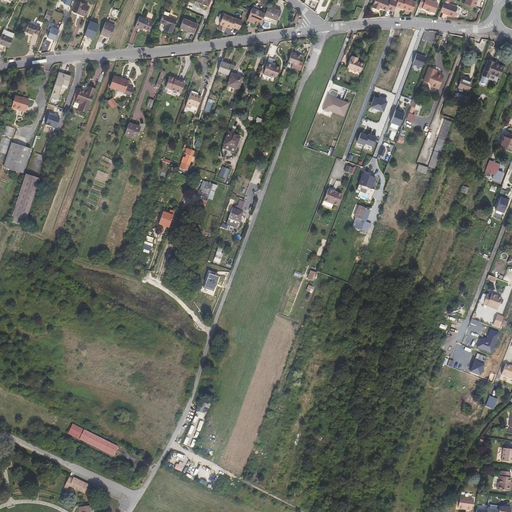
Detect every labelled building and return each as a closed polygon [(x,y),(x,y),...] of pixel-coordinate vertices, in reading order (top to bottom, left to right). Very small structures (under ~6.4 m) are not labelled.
[(387,8),(393,11),(395,6),(396,3),(392,1),(390,0),(389,2),(383,0),(375,0),(373,7),(379,10),(379,8),(386,10),(387,8)] [(395,6),(402,8),(402,7),(405,8),(412,11),(415,2),(409,0),(397,0),(396,3),(395,6)] [(420,0),(418,7),(425,9),(425,10),(430,12),(430,11),(434,12),(437,3),(429,0),(420,0)] [(89,6),(76,1),(73,11),(79,14),(85,17),(89,6)] [(458,7),(444,1),(443,2),(440,12),(454,17),(456,16),(457,14),(456,12),(458,7)] [(271,18),(277,21),(281,11),(268,5),(265,13),(264,15),(271,18)] [(252,8),(248,17),(255,20),(261,22),(262,19),(264,15),(265,13),(252,8)] [(164,30),(171,34),(177,20),(163,14),(159,23),(165,25),(164,30)] [(232,27),(239,30),(243,21),(241,20),(235,18),(224,14),(220,24),(218,29),(224,31),(226,26),(227,27),(227,26),(232,28),(232,27)] [(140,27),(143,29),(149,31),(152,22),(139,17),(135,27),(139,29),(140,27)] [(180,28),(194,33),(197,24),(184,18),(180,28)] [(100,34),(109,38),(116,22),(109,20),(108,23),(105,22),(100,34)] [(90,21),(85,36),(93,39),(99,24),(90,21)] [(40,27),(28,22),(25,32),(32,35),(33,33),(37,35),(40,27)] [(59,29),(52,27),(48,37),(55,40),(59,29)] [(4,30),(2,34),(12,38),(14,34),(4,30)] [(12,38),(2,34),(0,38),(0,47),(3,49),(4,46),(8,48),(12,38)] [(268,53),(275,55),(276,46),(270,45),(268,53)] [(295,53),(292,52),(289,61),(298,65),(301,57),(294,55),(295,53)] [(426,56),(417,53),(413,64),(422,67),(426,56)] [(351,56),(347,67),(360,72),(364,63),(358,60),(358,59),(351,56)] [(218,71),(228,75),(231,65),(221,61),(218,71)] [(267,61),(263,73),(271,77),(271,75),(276,77),(280,65),(267,61)] [(490,74),(499,77),(503,66),(488,61),(482,75),(488,77),(490,74)] [(424,79),(432,82),(436,72),(437,69),(429,66),(424,79)] [(161,70),(156,85),(159,87),(165,72),(161,70)] [(443,74),(436,72),(432,82),(431,86),(438,88),(443,74)] [(71,77),(58,73),(50,98),(57,100),(62,85),(68,87),(71,77)] [(232,73),(227,85),(239,89),(243,77),(232,73)] [(114,75),(110,87),(124,92),(124,93),(130,95),(133,87),(127,85),(128,81),(114,75)] [(171,89),(181,93),(184,82),(179,80),(175,79),(175,78),(170,76),(166,87),(171,89)] [(472,82),(465,80),(462,89),(468,91),(472,82)] [(95,89),(88,87),(86,91),(85,91),(80,89),(75,102),(80,104),(82,105),(80,111),(86,113),(95,89)] [(190,92),(186,104),(185,106),(191,108),(191,106),(197,108),(201,96),(197,95),(190,92)] [(329,111),(344,116),(349,103),(343,101),(343,103),(333,99),(334,98),(328,95),(323,110),(328,112),(329,111)] [(15,96),(11,108),(26,113),(29,100),(15,96)] [(374,96),(370,106),(384,112),(388,101),(374,96)] [(112,98),(107,101),(112,108),(117,105),(112,98)] [(414,101),(407,119),(410,121),(417,102),(414,101)] [(391,122),(399,126),(405,113),(396,109),(391,122)] [(50,114),(45,124),(56,128),(60,118),(50,114)] [(445,119),(433,154),(436,155),(450,121),(445,119)] [(452,122),(450,121),(436,155),(432,167),(435,169),(452,122)] [(124,135),(135,139),(139,126),(129,123),(124,135)] [(15,129),(6,126),(3,136),(12,138),(15,129)] [(223,144),(235,148),(239,136),(228,132),(223,144)] [(369,135),(361,132),(357,142),(365,145),(365,144),(369,135)] [(377,136),(369,133),(369,135),(365,144),(373,146),(377,136)] [(3,137),(0,147),(0,159),(3,160),(9,139),(3,137)] [(501,145),(511,148),(511,139),(504,137),(501,145)] [(4,168),(18,172),(26,148),(12,143),(4,168)] [(31,149),(26,148),(18,172),(23,174),(31,149)] [(193,154),(185,151),(184,155),(186,155),(183,164),(181,163),(179,169),(186,172),(190,162),(191,160),(192,158),(193,154)] [(428,166),(432,167),(436,155),(433,154),(428,166)] [(490,160),(485,174),(490,176),(491,173),(494,175),(493,179),(499,181),(503,172),(498,170),(500,164),(490,160)] [(353,168),(347,165),(345,171),(351,174),(353,168)] [(363,174),(359,184),(371,189),(375,179),(363,174)] [(12,216),(26,221),(40,179),(26,175),(12,216)] [(209,199),(214,185),(207,182),(204,190),(201,189),(199,196),(204,197),(203,200),(208,201),(209,199)] [(218,186),(214,184),(214,185),(209,199),(213,200),(215,196),(218,186)] [(469,188),(463,186),(460,192),(467,194),(469,188)] [(343,194),(335,191),(335,192),(328,190),(324,201),(338,206),(343,194)] [(503,214),(508,201),(501,198),(495,211),(503,214)] [(236,209),(232,208),(226,224),(237,228),(239,222),(243,212),(242,211),(246,202),(240,200),(238,205),(237,205),(236,209)] [(356,225),(359,226),(367,208),(359,205),(354,217),(358,218),(355,225),(356,225)] [(161,219),(171,223),(174,215),(169,213),(169,214),(164,212),(161,219)] [(202,217),(196,215),(193,222),(200,224),(202,217)] [(26,221),(12,216),(10,222),(24,226),(26,221)] [(223,254),(216,252),(212,264),(219,267),(223,254)] [(413,272),(407,269),(406,272),(404,277),(408,279),(409,274),(412,275),(413,272)] [(209,274),(204,288),(213,291),(218,277),(209,274)] [(312,293),(315,287),(309,285),(306,291),(312,293)] [(502,298),(491,293),(489,299),(486,297),(483,304),(486,305),(497,310),(502,298)] [(503,317),(497,315),(493,325),(499,327),(503,317)] [(476,349),(485,323),(471,319),(462,344),(476,349)] [(485,364),(474,360),(470,371),(480,375),(485,364)] [(511,365),(506,363),(502,374),(511,378),(511,365)] [(129,419),(125,417),(121,424),(125,426),(129,419)] [(73,424),(68,434),(79,439),(84,429),(73,424)] [(84,429),(79,439),(114,456),(118,447),(84,429)] [(511,449),(503,448),(501,461),(511,462),(511,460),(511,449)] [(510,491),(511,484),(510,483),(510,482),(511,478),(510,477),(511,473),(508,472),(502,471),(500,471),(499,480),(498,480),(497,490),(510,491)] [(69,477),(63,489),(67,491),(70,486),(84,494),(89,485),(73,477),(73,478),(69,477)] [(459,500),(458,507),(458,509),(471,510),(471,505),(472,502),(473,499),(459,497),(459,500)]
